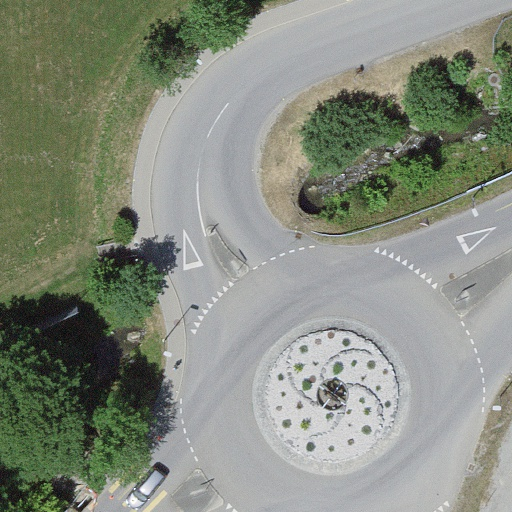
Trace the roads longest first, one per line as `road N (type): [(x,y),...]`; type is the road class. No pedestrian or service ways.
road 1 (residential): [(446,0),(318,48),(239,91),(204,139),(198,192)]
road 2 (residential): [(198,192),(226,351)]
road 3 (secondary): [(511,236),(453,262),(358,284)]
road 4 (residential): [(318,282),(231,238),(198,192)]
road 5 (secondary): [(449,388),(425,326),(395,299),(358,284)]
road 6 (secondary): [(216,403),(239,466),(293,506)]
road 7 (secondary): [(216,403),(140,511)]
road 8 (secondary): [(318,282),(257,308),(226,351)]
